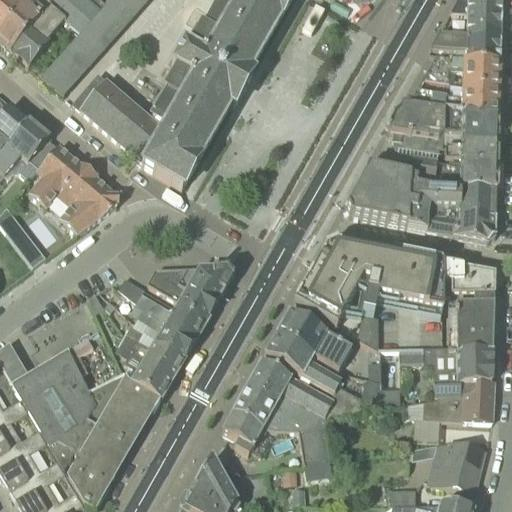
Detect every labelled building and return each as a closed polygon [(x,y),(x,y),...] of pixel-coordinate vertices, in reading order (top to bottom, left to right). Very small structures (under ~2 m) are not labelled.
[(38,0),(0,0),(0,51),(9,59),(32,32),(51,10),(38,0)] [(9,59),(27,75),(49,50),(46,48),(64,27),(79,41),(105,11),(92,0),(59,0),(51,10),(32,32),(9,59)] [(38,0),(51,10),(59,0),(38,0)] [(164,95),(165,95),(147,127),(97,83),(72,112),(141,172),(141,173),(160,184),(181,196),(229,113),(232,115),(252,81),(248,79),(293,0),(219,0),(219,2),(201,32),(200,31),(200,32),(196,30),(184,51),(183,50),(171,70),(172,71),(160,92),(164,94),(164,95)] [(460,0),(449,20),(466,22),(466,42),(466,44),(483,44),(483,48),(499,48),(500,0),(460,0)] [(466,42),(438,40),(430,55),(465,58),(465,64),(465,66),(499,67),(499,48),(483,48),(483,44),(466,44),(466,42)] [(435,62),(421,86),(447,90),(449,78),(461,78),(461,95),(498,95),(499,67),(465,66),(465,64),(435,62)] [(448,101),(415,96),(407,109),(402,109),(399,113),(460,133),(497,136),(498,95),(461,95),(461,105),(448,105),(448,101)] [(0,158),(26,127),(9,112),(9,113),(0,105),(0,158)] [(399,113),(386,138),(388,139),(389,138),(393,139),(392,147),(401,148),(402,140),(425,143),(424,154),(444,155),(443,165),(460,166),(460,160),(460,133),(399,113)] [(38,177),(57,155),(48,146),(48,145),(26,127),(0,158),(0,188),(23,162),(38,177)] [(496,161),(497,136),(460,133),(460,160),(496,161)] [(96,186),(79,172),(58,154),(57,155),(38,177),(45,182),(29,201),(46,215),(55,204),(69,216),(60,227),(76,241),(115,213),(116,204),(95,186),(96,186)] [(436,167),(380,158),(370,175),(429,202),(459,203),(459,181),(457,181),(443,176),(443,173),(436,172),(436,167)] [(496,179),(496,161),(460,160),(460,166),(443,165),(443,173),(443,176),(457,181),(459,181),(478,182),(479,179),(496,179)] [(433,239),(434,219),(449,221),(449,220),(458,222),(458,206),(459,203),(429,202),(370,175),(367,174),(367,175),(347,212),(346,215),(345,215),(349,223),(357,224),(433,239)] [(495,207),(496,185),(496,179),(479,179),(478,182),(459,181),(459,203),(458,206),(495,207)] [(458,206),(458,222),(458,223),(495,224),(495,207),(458,206)] [(18,229),(6,214),(0,221),(0,232),(7,242),(20,232),(18,229)] [(449,221),(434,219),(433,239),(486,249),(494,243),(495,224),(458,223),(458,222),(449,220),(449,221)] [(441,270),(422,267),(335,250),(335,249),(324,254),(324,255),(292,310),(336,334),(343,322),(361,326),(361,322),(372,324),(377,304),(440,317),(440,319),(441,319),(441,290),(441,270)] [(493,305),(493,288),(494,280),(441,270),(441,290),(447,289),(448,302),(471,301),(471,306),(493,305)] [(225,275),(155,278),(144,296),(171,311),(175,314),(204,332),(232,284),(231,283),(226,276),(225,275)] [(89,320),(101,313),(94,300),(55,324),(59,330),(67,325),(78,343),(97,332),(89,320)] [(175,314),(171,322),(167,320),(169,318),(140,301),(135,310),(163,327),(161,330),(194,349),(204,332),(175,314)] [(493,305),(471,306),(472,310),(446,310),(447,354),(447,357),(491,358),(493,305)] [(146,331),(145,334),(145,335),(150,338),(148,341),(157,347),(155,350),(183,367),(194,349),(161,330),(163,327),(135,310),(130,319),(138,324),(136,326),(146,331)] [(350,355),(288,319),(275,342),(312,363),(337,377),(350,355)] [(378,354),(378,325),(372,324),(361,322),(361,326),(357,346),(371,354),(378,354)] [(150,338),(145,335),(143,339),(131,332),(124,344),(136,351),(132,359),(144,366),(142,369),(172,386),(183,367),(155,350),(157,347),(148,341),(150,338)] [(312,363),(275,342),(263,362),(332,401),(336,393),(340,388),(312,373),(314,369),(310,367),(312,363)] [(136,351),(124,344),(119,353),(125,357),(122,362),(127,365),(124,370),(138,378),(132,390),(131,391),(159,408),(172,386),(142,369),(144,366),(132,359),(136,351)] [(66,357),(79,382),(87,378),(78,362),(92,354),(87,345),(66,357)] [(132,390),(124,385),(122,382),(88,399),(79,382),(66,357),(27,381),(8,351),(0,356),(0,373),(63,476),(71,461),(74,469),(66,483),(83,511),(95,511),(114,480),(112,479),(150,414),(154,416),(159,408),(131,391),(132,390)] [(465,389),(490,389),(491,358),(447,357),(447,354),(432,354),(433,404),(437,404),(452,401),(463,399),(465,399),(465,389)] [(423,372),(423,358),(398,358),(399,373),(423,372)] [(260,437),(266,437),(299,438),(298,435),(324,432),(323,423),(361,416),(360,407),(336,393),(332,401),(328,408),(260,369),(231,420),(260,437)] [(364,386),(361,404),(361,418),(381,415),(380,396),(380,390),(364,386)] [(422,409),(421,426),(491,430),(493,390),(490,389),(465,389),(465,399),(464,403),(437,404),(437,407),(422,409)] [(399,395),(380,396),(381,415),(399,413),(399,395)] [(0,434),(9,429),(10,430),(27,419),(19,407),(2,417),(0,413),(0,434)] [(247,462),(249,457),(259,462),(263,454),(254,449),(260,437),(231,420),(221,439),(238,448),(234,455),(247,462)] [(0,476),(28,460),(28,461),(45,450),(38,438),(21,448),(10,430),(9,429),(0,434),(0,476)] [(299,438),(302,473),(328,468),(324,432),(298,435),(299,438)] [(473,501),(478,480),(484,458),(448,449),(447,452),(436,453),(431,474),(427,490),(473,501)] [(28,460),(0,476),(0,486),(8,499),(9,498),(15,509),(14,509),(14,510),(46,491),(47,491),(64,481),(56,469),(39,479),(28,461),(28,460)] [(236,511),(210,465),(189,501),(206,511),(236,511)] [(295,477),(282,478),(283,492),(296,491),(295,477)] [(81,511),(75,500),(57,510),(47,491),(46,491),(14,510),(15,511),(81,511)] [(292,495),(292,511),(305,510),(305,495),(292,495)] [(412,511),(414,511),(413,496),(388,497),(387,511),(412,511)] [(206,511),(189,501),(187,505),(183,504),(178,511),(206,511)]
